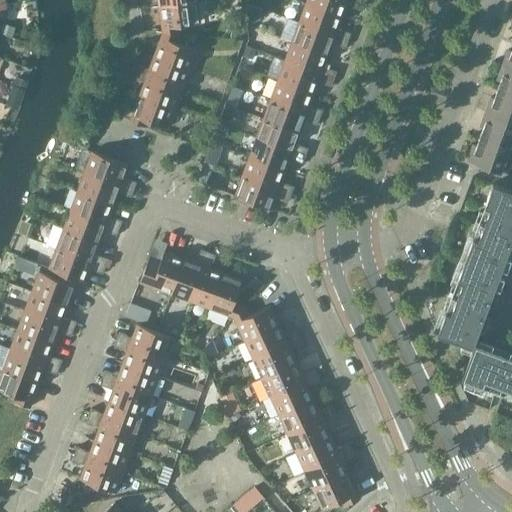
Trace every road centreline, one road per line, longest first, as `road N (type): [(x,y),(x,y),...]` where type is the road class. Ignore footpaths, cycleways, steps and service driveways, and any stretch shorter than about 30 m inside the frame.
road 1 (residential): [(21,504),(139,224),(159,207),(295,245),(331,244)]
road 2 (residential): [(365,243),(408,242),(497,0)]
road 3 (tertiary): [(488,507),(466,481),(424,393),(367,268),(365,243)]
road 4 (tertiary): [(331,244),(338,285),(450,511)]
road 5 (tertiary): [(409,0),(332,202),(331,244)]
road 6 (tertiary): [(365,243),(365,213),(444,0)]
